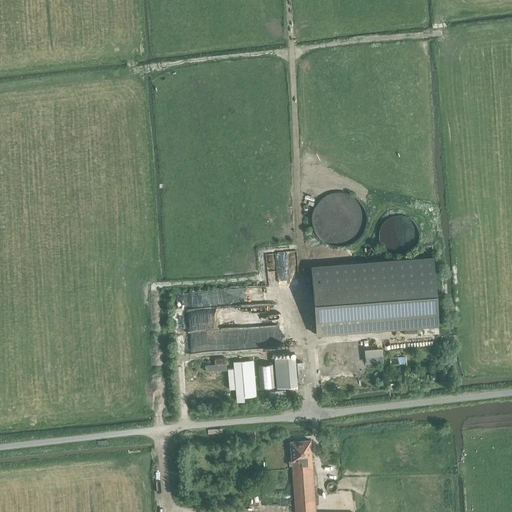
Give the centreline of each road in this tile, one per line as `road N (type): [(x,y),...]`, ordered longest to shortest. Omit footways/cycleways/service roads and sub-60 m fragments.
road 1 (unclassified): [(0,447),(511,391)]
road 2 (track): [(0,88),(292,51)]
road 3 (track): [(165,511),(153,282)]
road 4 (track): [(304,276),(292,51)]
road 5 (track): [(292,51),(439,33)]
